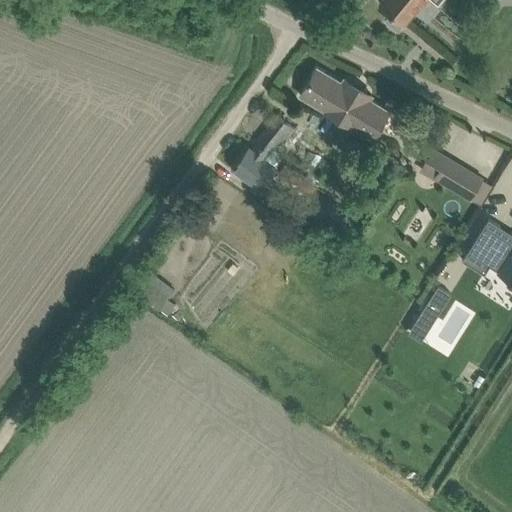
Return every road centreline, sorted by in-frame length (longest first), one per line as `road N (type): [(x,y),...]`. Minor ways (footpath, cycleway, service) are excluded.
road 1 (track): [(0,442),(300,31)]
road 2 (unclassified): [(511,134),(300,31),(217,0)]
